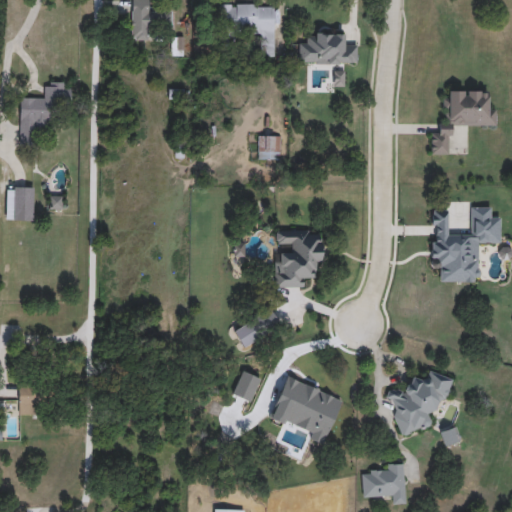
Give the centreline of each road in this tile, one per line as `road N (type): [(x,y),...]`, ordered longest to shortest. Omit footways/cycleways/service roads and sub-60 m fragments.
road 1 (residential): [(79,510),(90,453),(97,0)]
road 2 (residential): [(391,0),(385,237),(379,278),(358,325)]
